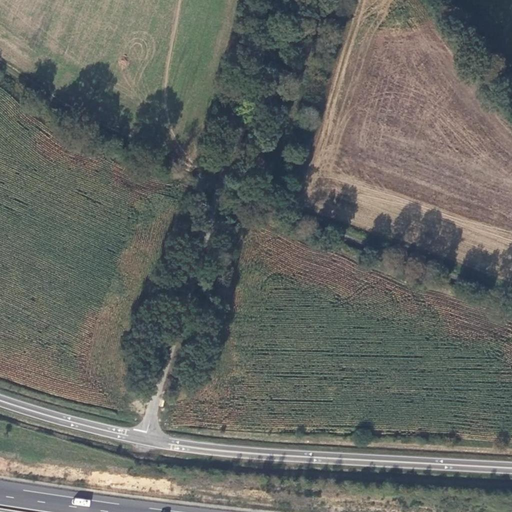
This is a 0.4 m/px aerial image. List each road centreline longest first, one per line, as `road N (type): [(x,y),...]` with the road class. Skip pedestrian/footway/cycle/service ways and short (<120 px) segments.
road 1 (track): [(0,62),(94,128),(279,211),(511,298)]
road 2 (unclassified): [(511,467),(216,450),(0,400)]
